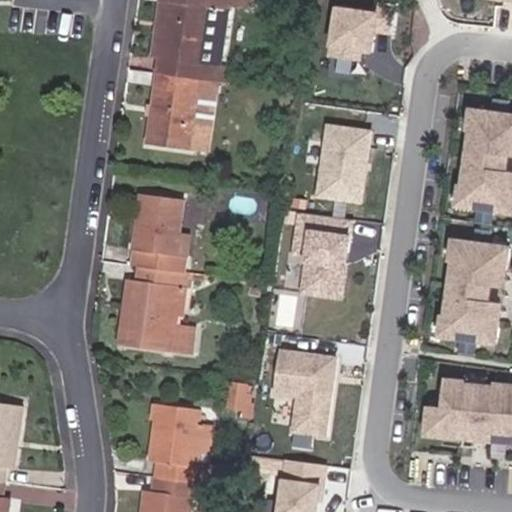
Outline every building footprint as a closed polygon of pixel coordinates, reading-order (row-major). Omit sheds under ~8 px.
[(218,66),(225,11),(229,12),(230,0),(161,0),(161,2),(168,3),(160,58),(158,74),(166,75),(220,82),(234,84),(236,68),(218,66)] [(160,58),(168,3),(161,2),(153,57),(160,58)] [(377,8),(333,3),(327,55),(363,59),(364,52),(372,53),(377,8)] [(164,90),(166,75),(158,74),(156,89),(164,90)] [(210,151),(220,82),(166,75),(164,90),(156,89),(149,145),(192,150),(192,149),(210,151)] [(511,214),(511,113),(467,107),(453,208),(511,216),(511,214)] [(374,128),(326,120),(315,195),(363,202),(374,128)] [(186,273),(191,234),(181,233),(186,200),(142,194),(134,250),(142,251),(140,267),(186,273)] [(356,219),(297,210),(290,253),(306,255),(300,292),(344,298),(356,219)] [(507,247),(449,239),(436,337),(495,344),(507,247)] [(171,315),(175,286),(184,287),(185,279),(211,282),(212,276),(186,273),(140,267),(138,282),(129,281),(120,343),(193,353),(197,327),(178,324),(179,317),(171,315)] [(184,317),(189,288),(184,287),(175,286),(171,315),(179,317),(184,317)] [(340,356),(276,347),(269,397),(297,401),(293,432),(329,437),(340,356)] [(511,385),(442,380),(440,408),(425,407),(423,438),(511,444),(511,385)] [(17,469),(26,406),(0,402),(0,482),(7,483),(9,468),(17,469)] [(201,463),(202,452),(211,454),(215,426),(201,424),(203,410),(156,403),(154,418),(157,418),(152,461),(158,462),(156,477),(213,485),(228,486),(230,467),(201,463)] [(329,463),(285,457),(282,476),(280,477),(275,511),(318,511),(320,503),(323,503),(329,463)] [(191,511),(193,498),(211,500),(213,485),(156,477),(154,492),(146,491),(143,511),(191,511)] [(0,511),(10,511),(12,498),(5,497),(7,483),(0,482),(0,511)]
